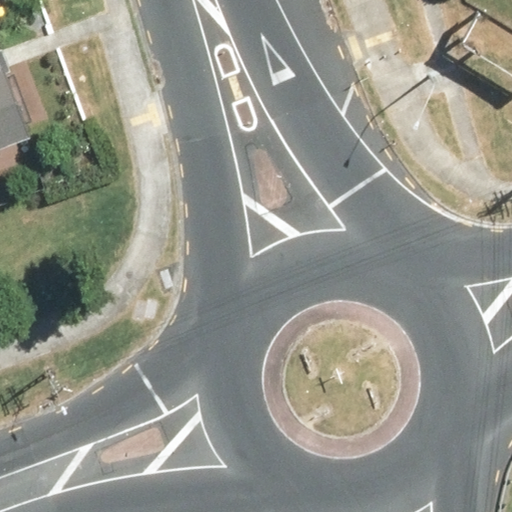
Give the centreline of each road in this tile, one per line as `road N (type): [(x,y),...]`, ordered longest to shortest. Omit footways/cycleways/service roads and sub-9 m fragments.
road 1 (secondary): [(230,298),(191,0)]
road 2 (secondary): [(225,0),(329,187),(352,249)]
road 3 (secondary): [(258,471),(0,509)]
road 4 (secondary): [(0,499),(145,397),(207,386)]
road 5 (secondary): [(394,265),(426,292),(446,327),(454,368),(448,408)]
road 6 (secondary): [(438,431),(405,469),(358,491),(307,492)]
road 7 (secondary): [(230,298),(263,267),(306,250),(352,249)]
